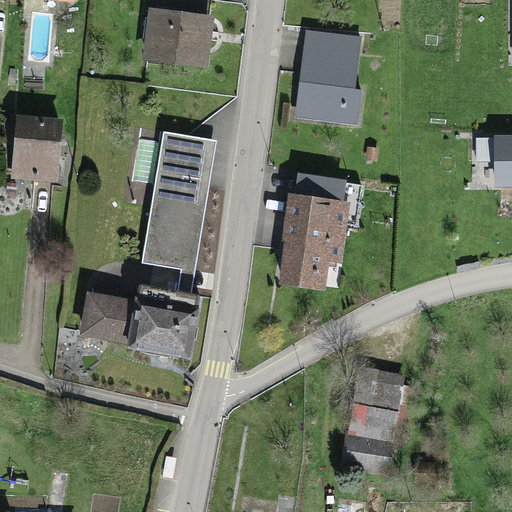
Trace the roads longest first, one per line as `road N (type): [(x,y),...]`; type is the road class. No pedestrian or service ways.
road 1 (tertiary): [(212,398),(271,0)]
road 2 (residential): [(511,274),(397,301),(212,398)]
road 3 (residential): [(208,418),(0,375)]
